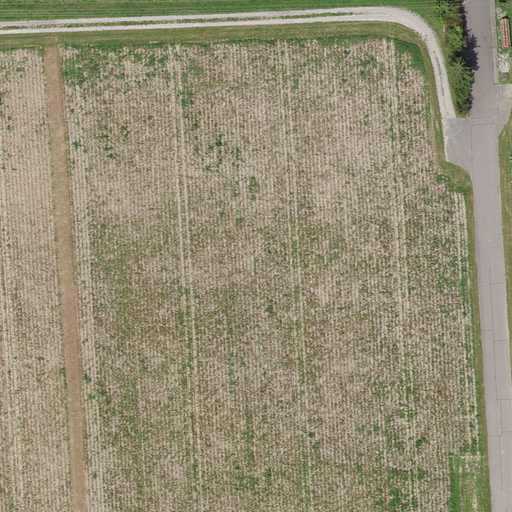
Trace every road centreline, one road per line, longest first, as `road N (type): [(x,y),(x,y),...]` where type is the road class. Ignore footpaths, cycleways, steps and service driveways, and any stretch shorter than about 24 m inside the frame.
road 1 (track): [(0,11),(403,3),(441,42),(457,145),(486,148)]
road 2 (track): [(480,0),(507,511)]
